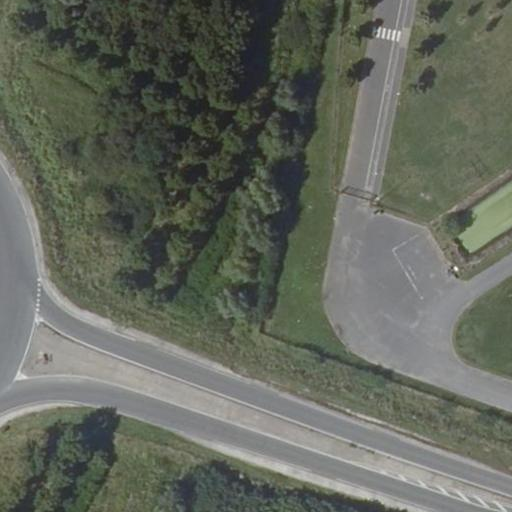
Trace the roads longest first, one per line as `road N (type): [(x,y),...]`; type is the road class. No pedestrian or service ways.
road 1 (primary): [(511,485),(72,332),(11,278)]
road 2 (primary): [(0,395),(68,389),(125,402),(365,482)]
